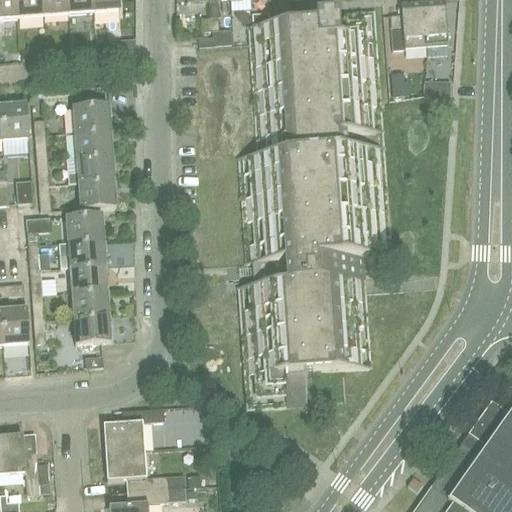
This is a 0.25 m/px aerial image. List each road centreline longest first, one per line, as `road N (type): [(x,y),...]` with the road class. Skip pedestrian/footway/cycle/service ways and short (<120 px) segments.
road 1 (residential): [(55,382),(104,376),(120,367),(131,345),(155,0)]
road 2 (tertiary): [(485,298),(495,254),(497,0)]
road 3 (tertiary): [(333,511),(460,345),(485,298)]
road 4 (residential): [(63,511),(55,382)]
